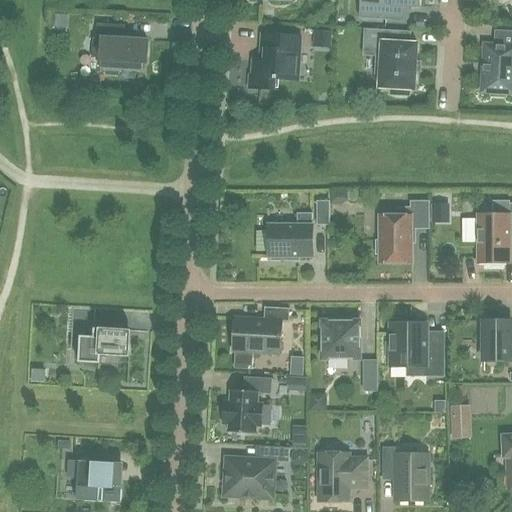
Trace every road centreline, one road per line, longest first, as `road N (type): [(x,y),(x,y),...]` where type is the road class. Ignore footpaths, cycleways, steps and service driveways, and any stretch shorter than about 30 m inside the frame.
road 1 (residential): [(185,292),(511,293)]
road 2 (residential): [(170,511),(185,292)]
road 3 (residential): [(191,190),(25,180),(0,161)]
road 4 (residential): [(191,190),(203,0)]
